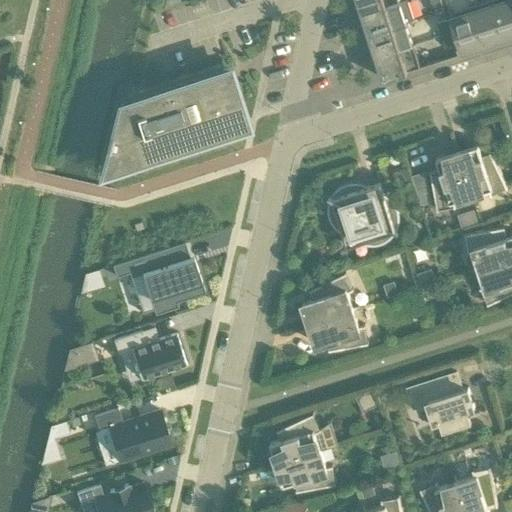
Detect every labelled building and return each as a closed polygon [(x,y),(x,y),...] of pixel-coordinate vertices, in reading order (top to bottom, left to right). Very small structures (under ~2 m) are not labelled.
[(358,0),(362,11),(397,0),(358,0)] [(397,0),(362,11),(369,33),(406,21),(399,0),(397,0)] [(489,0),(485,0),(470,5),(483,46),(502,39),(489,0)] [(511,3),(511,0),(489,0),(502,39),(511,36),(511,3)] [(483,46),(470,5),(449,12),(462,52),(483,46)] [(438,22),(442,34),(450,31),(446,19),(438,22)] [(369,33),(376,55),(413,43),(406,21),(369,33)] [(450,31),(442,34),(445,46),(454,43),(450,31)] [(413,43),(376,55),(383,78),(421,66),(413,43)] [(124,98),(106,166),(246,122),(239,99),(237,100),(225,85),(227,83),(226,80),(223,78),(221,78),(220,79),(214,71),(194,77),(194,76),(145,91),(124,98)] [(478,143),(457,150),(471,193),(488,188),(491,194),(508,186),(491,150),(489,150),(490,151),(482,154),(478,143)] [(471,193),(457,150),(436,156),(440,167),(431,170),(431,169),(430,169),(437,209),(455,205),(454,199),(471,193)] [(400,185),(410,181),(405,167),(395,171),(400,185)] [(418,195),(429,192),(426,171),(412,175),(418,195)] [(329,194),(328,194),(398,230),(399,229),(396,228),(398,222),(399,216),(398,210),(396,204),(392,199),(386,201),(380,181),(359,187),(357,181),(351,182),(345,183),(340,186),(335,190),(331,195),(329,194)] [(398,230),(328,194),(328,195),(331,196),(329,202),(328,208),(329,214),(331,220),(335,225),(341,223),(347,244),(368,237),(369,243),(376,243),(382,241),(387,238),(392,234),(395,229),(398,231),(398,230)] [(479,221),(475,209),(458,214),(462,226),(479,221)] [(475,249),(480,266),(511,255),(511,232),(506,235),(504,227),(504,226),(504,225),(465,232),(468,250),(475,249)] [(177,301),(205,292),(193,255),(173,261),(169,246),(112,264),(116,276),(129,272),(130,276),(142,272),(155,313),(178,306),(177,301)] [(511,255),(480,266),(485,283),(480,286),(488,303),(511,291),(511,255)] [(98,267),(85,272),(82,293),(104,287),(98,267)] [(417,272),(422,285),(436,280),(432,267),(417,272)] [(303,300),(309,321),(353,307),(348,290),(353,287),(346,271),(309,288),(310,289),(311,289),(313,297),(303,300)] [(384,284),(388,296),(399,292),(395,280),(384,284)] [(422,287),(426,299),(441,294),(436,282),(422,287)] [(353,307),(309,321),(316,342),(327,339),(329,347),(329,348),(368,341),(365,323),(359,324),(353,307)] [(186,363),(176,332),(146,342),(142,329),(114,339),(118,352),(131,348),(141,377),(186,363)] [(91,340),(69,347),(63,370),(97,359),(91,340)] [(465,409),(475,406),(468,386),(462,388),(456,370),(407,386),(413,406),(430,405),(434,419),(440,417),(444,428),(468,418),(465,409)] [(171,443),(160,409),(122,421),(118,407),(94,414),(99,429),(110,426),(121,459),(171,443)] [(270,441),(277,462),(321,448),(315,431),(321,428),(313,411),(277,428),(277,430),(278,429),(281,438),(270,441)] [(66,420),(51,424),(48,438),(69,431),(66,420)] [(375,432),(379,441),(391,436),(387,427),(375,432)] [(321,448),(277,462),(284,483),(294,479),(297,488),(296,488),(296,489),(336,482),(332,464),(326,465),(321,448)] [(473,474),(456,480),(466,511),(489,511),(488,506),(496,504),(497,504),(490,465),(472,468),(473,474)] [(466,511),(456,480),(446,483),(445,478),(437,481),(436,479),(420,487),(431,511),(466,511)] [(76,490),(81,504),(96,499),(100,511),(152,511),(143,482),(128,486),(127,483),(109,489),(110,492),(103,495),(99,483),(76,490)] [(31,500),(30,506),(48,510),(51,493),(31,500)] [(382,504),(365,509),(365,511),(402,511),(399,494),(381,497),(382,504)]
